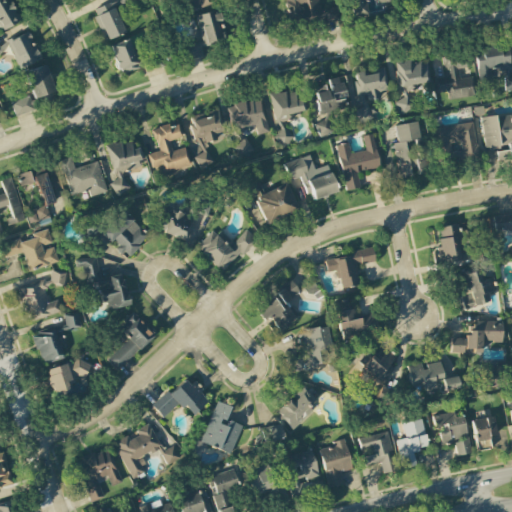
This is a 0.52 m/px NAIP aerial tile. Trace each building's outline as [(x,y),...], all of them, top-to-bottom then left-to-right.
[(212,3),(211,0),(182,0),(187,12),(212,3)] [(284,0),(289,26),(337,16),(335,7),(320,10),(317,0),(284,0)] [(389,3),(388,0),(351,0),(354,17),(369,15),(366,0),(375,0),(376,5),(389,3)] [(105,41),(124,32),(110,2),(91,11),(105,41)] [(202,57),(199,46),(225,41),(219,11),(196,16),(201,42),(178,47),(181,61),(202,57)] [(19,70),(41,59),(28,32),(0,45),(0,53),(10,49),(19,70)] [(139,68),(127,39),(109,47),(121,75),(139,68)] [(508,48),(476,50),(477,80),(491,80),(491,69),(509,68),(508,48)] [(442,59),(445,77),(436,78),(437,93),(448,92),(449,100),(473,97),(471,77),(460,79),(459,69),(467,68),(465,56),(442,59)] [(396,64),(400,90),(429,85),(425,59),(396,64)] [(24,74),(34,99),(55,91),(44,65),(24,74)] [(366,98),(388,94),(383,68),(353,73),(357,94),(365,93),(366,98)] [(325,81),(326,85),(312,88),(319,114),(347,107),(340,77),(325,81)] [(511,77),(503,77),(503,91),(511,90),(511,77)] [(298,88),(267,100),(283,142),(291,139),(284,122),(308,112),(298,88)] [(10,103),(16,117),(34,110),(28,96),(10,103)] [(267,133),(262,100),(227,105),(235,156),(248,154),(244,127),(255,126),(256,135),(267,133)] [(357,124),(373,119),(369,105),(353,110),(357,124)] [(198,169),(210,166),(204,140),(224,135),(218,110),(187,118),(196,152),(194,153),(198,169)] [(511,115),(482,117),(484,161),(511,159),(511,115)] [(188,166),(183,148),(172,151),(169,141),(182,138),(178,122),(152,129),(158,152),(147,154),(151,168),(163,164),(165,172),(188,166)] [(397,179),(410,177),(410,175),(426,172),(423,154),(413,155),(412,151),(406,152),(404,142),(419,140),(417,122),(394,125),(397,143),(392,144),(397,179)] [(438,163),(476,160),(474,124),(436,126),(438,163)] [(379,168),(373,134),(361,136),(364,151),(350,154),(348,143),(335,145),(344,192),(360,189),(357,172),(379,168)] [(139,169),(138,158),(143,158),(141,148),(131,149),(130,142),(106,145),(111,194),(126,193),(124,170),(139,169)] [(310,202),(337,192),(330,173),(317,177),(313,167),(309,169),(305,157),(283,164),(289,181),(301,177),(310,202)] [(106,192),(97,162),(74,168),(71,158),(60,161),(69,196),(88,191),(90,196),(106,192)] [(0,195),(0,209),(9,206),(13,217),(8,219),(10,225),(26,220),(16,189),(33,183),(31,180),(33,179),(31,171),(2,180),(6,193),(0,195)] [(297,210),(284,184),(261,195),(258,187),(250,191),(266,225),(297,210)] [(29,224),(38,221),(39,226),(50,222),(46,207),(26,213),(29,224)] [(192,216),(162,207),(156,231),(185,240),(192,216)] [(127,258),(148,236),(122,211),(99,235),(108,243),(110,242),(127,258)] [(511,214),(492,217),(494,232),(511,230),(511,214)] [(461,261),(458,225),(437,227),(440,263),(461,261)] [(28,271),(58,262),(53,247),(43,250),(41,246),(51,243),(47,229),(31,234),(32,239),(21,242),(20,239),(1,245),(5,258),(22,253),(28,271)] [(223,273),(255,239),(245,230),(229,248),(211,231),(196,248),(223,273)] [(374,262),(371,248),(348,252),(348,256),(324,260),(326,273),(337,271),(340,289),(357,285),(354,266),(374,262)] [(127,306),(122,275),(99,279),(95,257),(80,260),(84,286),(97,284),(100,303),(107,301),(108,309),(127,306)] [(50,284),(64,284),(64,273),(50,273),(50,284)] [(60,312),(56,300),(47,303),(43,289),(50,287),(47,279),(17,288),(27,322),(60,312)] [(254,307),(263,320),(269,316),(278,330),(295,318),(284,303),(299,293),(292,282),(254,307)] [(341,339),(361,335),(355,309),(335,313),(341,339)] [(152,336),(132,314),(117,328),(127,339),(106,359),(116,370),(152,336)] [(500,342),(501,321),(468,320),(468,335),(465,335),(464,351),(480,352),(481,342),(500,342)] [(332,353),(326,325),(299,331),(307,368),(322,365),(320,355),(332,353)] [(61,359),(53,329),(32,334),(40,365),(61,359)] [(464,339),(451,338),(450,353),(464,353),(464,339)] [(396,357),(387,350),(378,360),(367,350),(356,361),(371,375),(365,381),(374,389),(393,369),(388,365),(396,357)] [(69,371),(90,382),(97,369),(75,358),(69,371)] [(459,388),(457,377),(442,379),(439,362),(423,365),(423,363),(406,366),(411,396),(459,388)] [(45,370),(53,396),(74,389),(66,364),(45,370)] [(162,418),(179,403),(192,417),(208,401),(184,376),(152,408),(162,418)] [(319,404),(304,387),(275,412),(290,429),(319,404)] [(242,426),(225,420),(230,407),(216,401),(200,442),(230,455),(242,426)] [(457,456),(471,453),(462,412),(434,418),(439,445),(454,442),(457,456)] [(490,449),(488,436),(495,436),(493,417),(471,420),(475,451),(490,449)] [(395,440),(401,469),(416,466),(412,451),(427,448),(421,420),(402,424),(405,438),(395,440)] [(132,479),(147,471),(140,458),(160,447),(148,424),(136,430),(139,436),(129,441),(127,436),(113,443),(132,479)] [(264,442),(283,438),(280,424),(261,428),(264,442)] [(383,474),(398,470),(386,431),(357,440),(365,467),(379,463),(383,474)] [(317,448),(328,489),(343,485),(340,473),(352,470),(344,441),(317,448)] [(167,464),(179,457),(173,446),(160,453),(167,464)] [(121,483),(107,448),(75,461),(91,502),(103,497),(96,480),(106,476),(111,487),(121,483)] [(318,476),(311,451),(281,459),(293,501),(305,498),(301,481),(318,476)] [(251,492),(270,490),(269,464),(249,466),(251,492)] [(216,511),(231,511),(225,492),(239,488),(233,469),(206,477),(216,511)] [(211,511),(206,495),(200,497),(197,490),(175,497),(180,511),(211,511)] [(171,511),(167,499),(139,508),(140,511),(171,511)] [(11,511),(9,502),(0,504),(0,511),(11,511)]
